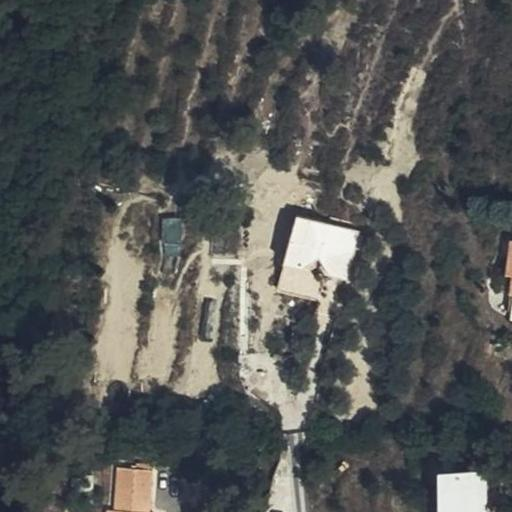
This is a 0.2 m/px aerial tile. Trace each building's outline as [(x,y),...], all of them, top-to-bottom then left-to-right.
[(166,239),(179,239),(178,214),(165,215),(166,239)] [(301,268),(313,224),(281,214),(268,257),(301,268)] [(511,243),(505,243),(501,278),(511,279),(511,243)] [(442,466),(442,511),(490,511),(490,465),(442,466)] [(105,472),(76,475),(79,511),(98,511),(109,511),(105,472)]
